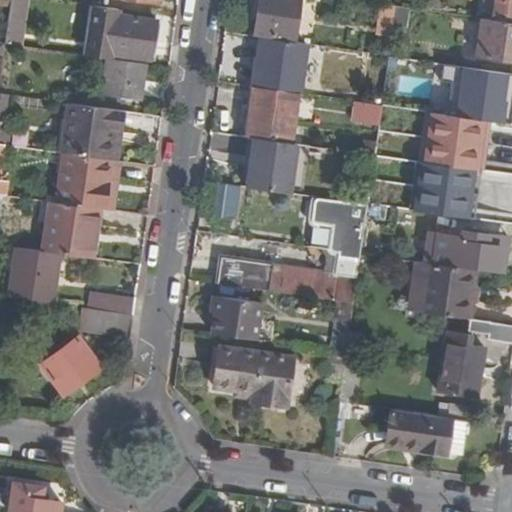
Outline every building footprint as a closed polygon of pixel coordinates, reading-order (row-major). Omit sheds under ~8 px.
[(300,0),(257,0),(252,36),(294,42),(300,0)] [(494,5),(492,22),(511,24),(511,0),(484,0),(484,4),(494,5)] [(119,16),(120,11),(92,7),(85,57),(107,60),(113,61),(114,56),(149,61),(155,21),(119,16)] [(395,8),(392,29),(404,30),(407,10),(395,8)] [(511,64),(511,24),(492,22),(480,20),(475,59),(511,64)] [(5,38),(3,45),(33,49),(35,36),(21,34),(21,40),(5,38)] [(253,89),(299,96),(300,96),(306,47),(260,40),(253,89)] [(145,66),(113,61),(107,60),(102,94),(140,99),(145,66)] [(511,76),(488,73),(482,116),(504,119),(505,111),(511,111),(511,76)] [(435,81),(434,110),(447,110),(448,81),(435,81)] [(299,96),(253,89),(246,140),(291,146),(299,96)] [(117,111),(66,104),(59,154),(61,154),(107,161),(111,130),(114,131),(117,111)] [(401,161),(408,112),(381,108),(374,157),(401,161)] [(494,130),(469,127),(468,137),(470,138),(466,173),(508,178),(511,149),(511,144),(493,142),(494,130)] [(23,132),(0,128),(0,141),(32,147),(33,138),(22,136),(23,132)] [(61,154),(53,203),(92,209),(98,210),(100,210),(104,183),(109,184),(113,162),(107,161),(61,154)] [(374,158),(349,155),(345,191),(349,191),(347,203),(317,198),(311,203),(308,218),(311,226),(330,228),(327,253),(336,256),(333,278),(222,262),(219,285),(340,303),(353,305),(360,256),(362,243),(367,206),(372,167),(374,158)] [(455,179),(372,167),(367,206),(389,209),(505,226),(511,226),(511,190),(455,182),(455,179)] [(223,182),(220,208),(234,210),(238,184),(223,182)] [(53,203),(48,203),(45,225),(51,226),(47,252),(60,254),(59,255),(90,259),(93,242),(88,241),(92,209),(53,203)] [(383,246),(389,209),(367,206),(362,243),(383,246)] [(93,242),(98,210),(92,209),(88,241),(93,242)] [(511,226),(505,226),(503,241),(511,242),(511,226)] [(489,235),(460,231),(456,264),(495,270),(498,248),(488,246),(489,235)] [(52,304),(59,255),(60,254),(47,252),(16,248),(9,298),(52,304)] [(408,313),(468,322),(475,272),(415,264),(408,313)] [(91,293),(89,310),(131,316),(133,299),(91,293)] [(213,315),(210,334),(255,340),(259,304),(219,298),(217,316),(213,315)] [(348,342),(353,305),(340,303),(333,352),(346,354),(348,342)] [(131,316),(89,310),(82,309),(78,331),(128,339),(131,316)] [(511,327),(490,325),(489,341),(511,344),(511,327)] [(470,338),(446,334),(437,392),(475,398),(483,350),(469,347),(470,338)] [(77,338),(40,365),(61,394),(99,367),(77,338)] [(357,344),(348,342),(346,354),(342,382),(339,404),(348,406),(357,344)] [(218,349),(213,390),(251,395),(249,405),(285,409),(292,360),(218,349)] [(333,352),(330,351),(327,380),(342,382),(346,354),(333,352)] [(348,406),(339,404),(337,418),(355,421),(355,420),(357,407),(348,406)] [(464,422),(391,412),(386,446),(445,455),(446,449),(460,451),(464,422)] [(11,482),(7,511),(8,511),(60,511),(61,503),(41,500),(43,487),(11,482)]
